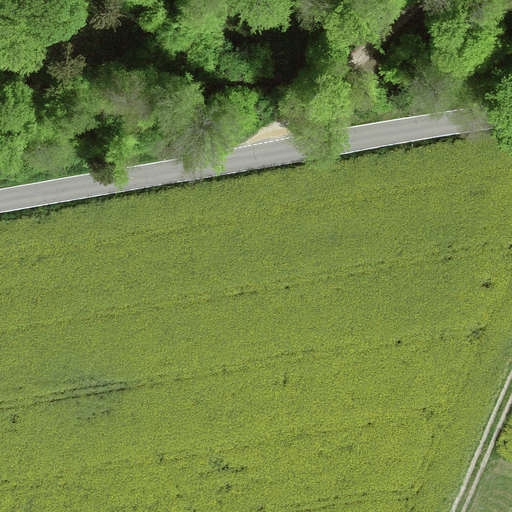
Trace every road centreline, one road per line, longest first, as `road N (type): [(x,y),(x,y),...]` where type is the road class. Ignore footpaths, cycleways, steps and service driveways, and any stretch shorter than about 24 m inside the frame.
road 1 (tertiary): [(0,202),(511,114)]
road 2 (track): [(421,0),(258,155)]
road 3 (track): [(463,511),(511,390)]
